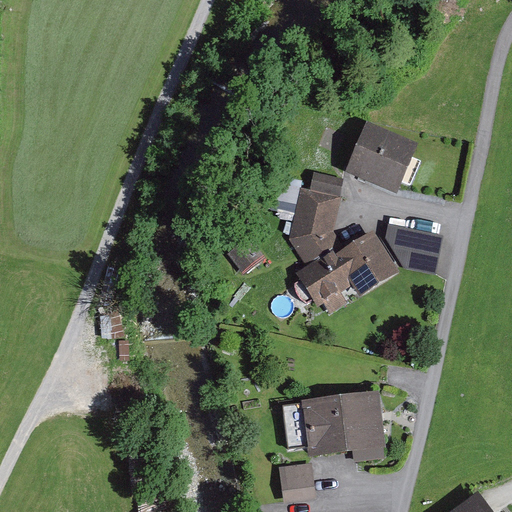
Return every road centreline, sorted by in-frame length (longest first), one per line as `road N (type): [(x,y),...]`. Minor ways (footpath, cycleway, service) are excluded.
road 1 (track): [(0,482),(94,282),(205,0)]
road 2 (unclassified): [(511,27),(406,511)]
